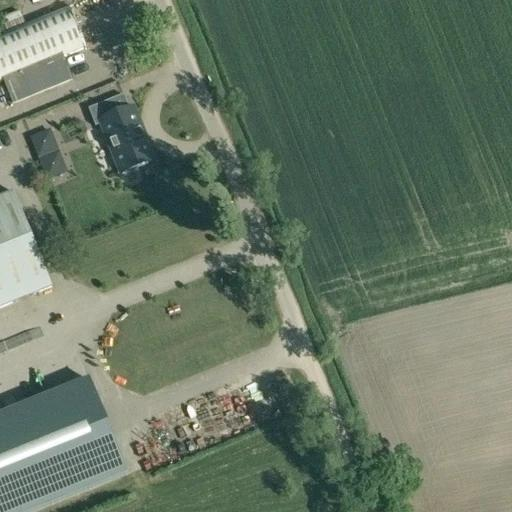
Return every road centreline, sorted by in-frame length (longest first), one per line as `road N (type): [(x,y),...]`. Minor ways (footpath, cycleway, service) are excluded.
road 1 (residential): [(314,374),(162,0)]
road 2 (track): [(366,511),(314,374)]
